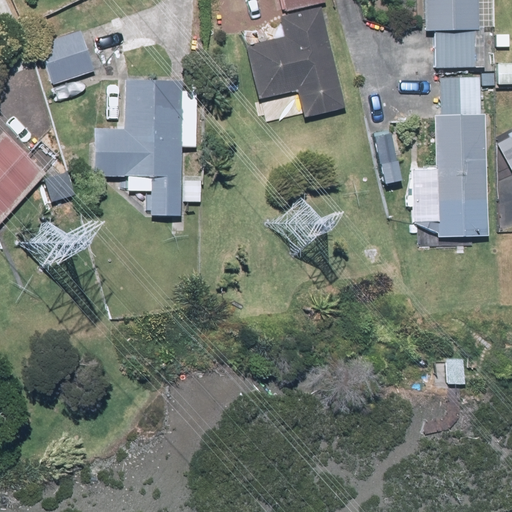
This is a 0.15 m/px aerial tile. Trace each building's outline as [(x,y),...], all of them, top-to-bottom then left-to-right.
[(322,4),(320,0),(279,0),(281,12),(322,4)] [(418,0),(419,35),(431,34),(432,70),(474,69),(472,0),(418,0)] [(280,39),(241,48),(253,100),(293,91),(299,120),(340,111),(317,8),(275,18),(280,39)] [(77,31),(36,46),(50,85),(91,71),(77,31)] [(436,80),(437,118),(430,118),(433,239),(483,238),(480,117),(477,117),(476,79),(436,80)] [(175,218),(177,85),(121,84),(120,132),(88,131),(87,177),(148,178),(148,218),(175,218)] [(0,221),(41,175),(0,134),(0,221)] [(511,134),(493,145),(511,178),(511,134)] [(198,175),(179,175),(178,203),(197,203),(198,175)]
